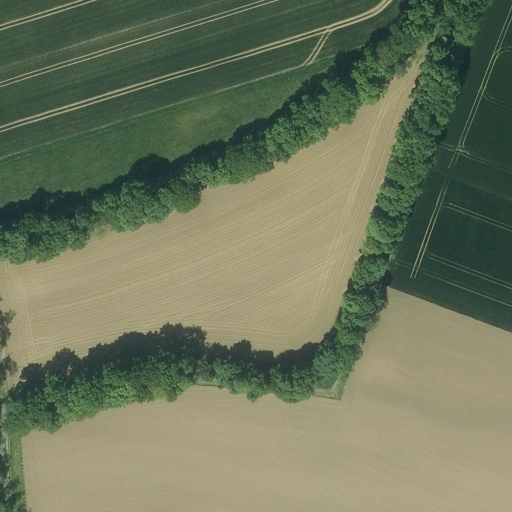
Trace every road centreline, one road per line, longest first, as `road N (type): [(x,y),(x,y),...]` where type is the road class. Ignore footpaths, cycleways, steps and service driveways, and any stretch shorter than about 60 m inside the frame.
road 1 (track): [(486,0),(331,396),(189,384),(6,416)]
road 2 (track): [(367,103),(445,0)]
